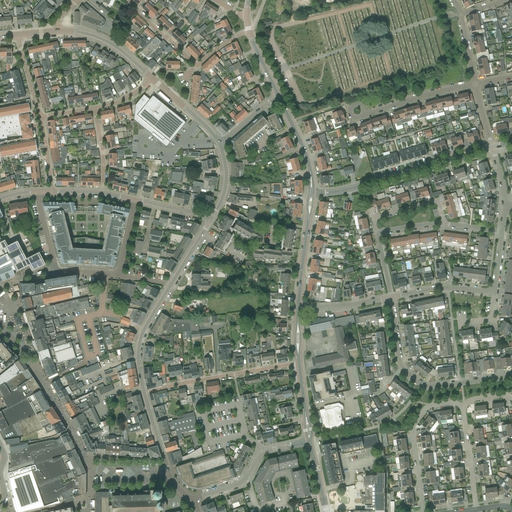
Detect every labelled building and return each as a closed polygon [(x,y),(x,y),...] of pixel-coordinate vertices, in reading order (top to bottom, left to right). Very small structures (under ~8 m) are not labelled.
[(47,0),(46,0),(42,0),(38,4),(42,7),(49,15),(50,14),(51,14),(53,12),(53,11),(54,10),(51,8),(49,7),(52,5),(47,0)] [(109,5),(110,0),(97,0),(103,2),(102,4),(99,8),(107,15),(110,11),(107,7),(108,4),(109,5)] [(189,9),(190,7),(194,9),(200,0),(191,0),(191,1),(187,8),(189,9)] [(474,5),(471,0),(463,5),(464,8),(465,7),(466,9),(474,5)] [(142,9),(147,14),(152,8),(154,6),(152,4),(149,1),(147,4),(142,9)] [(207,15),(212,7),(207,3),(202,10),(203,11),(199,17),(203,20),(207,15)] [(79,10),(79,12),(74,12),(75,24),(76,24),(76,25),(76,26),(79,26),(79,25),(78,25),(78,24),(81,24),(81,25),(96,31),(98,26),(99,26),(99,27),(100,27),(101,27),(102,27),(103,26),(104,26),(104,25),(105,24),(105,23),(105,22),(105,21),(104,20),(103,19),(85,4),(83,7),(81,6),(78,9),(79,10)] [(49,15),(42,7),(38,11),(37,11),(34,13),(39,18),(42,15),(43,16),(43,17),(45,19),(46,18),(47,19),(49,16),(49,15)] [(212,21),(218,10),(212,7),(207,15),(209,17),(208,18),(212,21)] [(152,8),(147,14),(153,18),(157,13),(152,8)] [(14,18),(13,10),(9,11),(9,14),(6,15),(6,18),(3,18),(4,26),(12,25),(11,18),(14,18)] [(187,20),(189,23),(196,12),(193,10),(187,20)] [(182,15),(177,11),(175,13),(182,19),(184,17),(182,15)] [(192,26),(199,14),(196,12),(189,23),(192,26)] [(131,21),(140,29),(144,25),(136,17),(131,21)] [(169,19),(166,17),(164,19),(162,17),(157,22),(162,27),(167,22),(169,19)] [(218,31),(229,26),(226,20),(215,25),(217,29),(222,26),(223,29),(218,31)] [(178,29),(184,23),(181,21),(175,27),(178,29)] [(269,29),(268,27),(272,25),(271,21),(266,23),(266,22),(262,24),(265,31),(269,29)] [(162,27),(167,32),(172,27),(167,22),(162,27)] [(478,31),(479,34),(485,33),(487,32),(487,29),(485,29),(484,24),(483,24),(471,27),(472,32),(478,31)] [(232,32),(229,26),(218,31),(219,33),(221,37),(232,32)] [(171,36),(176,41),(181,36),(176,31),(171,36)] [(487,41),(485,33),(479,34),(479,37),(473,38),(474,43),(474,44),(483,42),(487,41)] [(136,34),(131,39),(127,35),(121,42),(128,49),(134,42),(139,37),(136,34)] [(176,41),(181,46),(186,41),(181,36),(176,41)] [(139,46),(142,49),(147,44),(149,41),(144,37),(142,39),(139,37),(134,42),(139,46)] [(150,57),(152,58),(160,50),(162,48),(160,46),(159,45),(161,43),(155,37),(153,39),(152,38),(149,41),(147,44),(142,49),(143,50),(141,52),(146,58),(149,56),(150,57)] [(206,47),(208,50),(211,47),(209,44),(205,40),(202,43),(206,47)] [(86,41),(78,41),(78,51),(78,52),(78,53),(78,56),(81,56),(81,51),(83,51),(82,47),(86,47),(86,48),(89,48),(89,43),(88,43),(86,43),(86,41)] [(51,50),(52,55),(54,63),(58,63),(55,49),(58,48),(57,42),(50,44),(51,50)] [(133,53),(139,46),(134,42),(128,49),(133,53)] [(190,45),(185,50),(190,55),(195,50),(193,48),(197,45),(193,42),(190,45)] [(232,49),(233,51),(239,48),(236,42),(225,47),(227,51),(232,49)] [(44,51),(45,58),(48,70),(51,70),(48,56),(52,55),(51,50),(50,44),(42,45),(44,51)] [(35,47),(36,53),(41,52),(42,59),(45,58),(44,51),(42,45),(35,47)] [(94,59),(97,60),(101,54),(98,52),(100,49),(95,46),(90,55),(95,58),(94,59)] [(37,59),(37,56),(36,53),(35,47),(28,48),(29,54),(33,54),(34,59),(37,59)] [(481,53),(481,56),(489,55),(488,50),(485,50),(484,47),(475,49),(476,49),(477,54),(481,53)] [(195,50),(190,55),(196,60),(204,52),(200,48),(197,52),(195,50)] [(242,55),(239,48),(233,51),(234,53),(229,56),(231,60),(242,55)] [(101,63),(104,64),(108,58),(105,57),(107,53),(103,51),(101,54),(97,60),(98,59),(102,62),(101,63)] [(112,69),(115,62),(112,61),(114,57),(110,55),(108,58),(104,64),(104,65),(105,64),(109,66),(109,67),(112,69)] [(155,63),(160,58),(157,55),(152,60),(151,59),(146,65),(151,70),(154,67),(155,67),(156,67),(157,66),(157,65),(157,64),(155,63)] [(214,55),(211,58),(210,59),(217,67),(220,70),(222,68),(217,63),(219,61),(214,55)] [(478,60),(479,66),(488,64),(487,61),(490,60),(489,55),(481,56),(482,59),(478,60)] [(210,59),(205,64),(216,74),(217,73),(214,69),(217,67),(210,59)] [(240,76),(244,74),(250,71),(247,65),(242,68),(239,62),(237,63),(232,66),(234,70),(234,71),(238,70),(240,76)] [(213,77),(216,81),(218,78),(219,78),(216,75),(216,74),(205,64),(201,68),(206,73),(209,71),(214,76),(213,77)] [(42,68),(33,70),(35,78),(41,76),(40,71),(43,70),(42,68)] [(6,73),(4,74),(5,78),(8,77),(12,76),(13,79),(20,77),(18,70),(11,72),(11,71),(9,71),(7,72),(6,72),(6,73)] [(247,80),(253,78),(250,71),(244,74),(240,76),(241,79),(240,80),(242,84),(248,81),(247,80)] [(119,72),(112,76),(116,83),(113,84),(118,92),(124,89),(124,87),(127,85),(122,77),(120,74),(119,73),(119,72)] [(124,75),(122,77),(127,85),(129,88),(131,87),(130,86),(133,84),(134,84),(140,79),(139,79),(136,75),(134,73),(134,72),(134,73),(128,78),(127,78),(124,75)] [(199,77),(194,76),(193,76),(192,83),(202,84),(203,84),(208,80),(201,73),(200,74),(199,77)] [(42,78),(36,79),(36,80),(37,83),(37,85),(38,87),(49,84),(52,83),(62,80),(61,76),(58,77),(59,80),(57,80),(57,78),(50,80),(46,81),(45,80),(42,81),(42,78)] [(10,83),(8,84),(9,87),(21,84),(20,77),(13,79),(14,82),(10,83)] [(103,95),(104,98),(112,96),(110,90),(109,90),(109,89),(113,88),(109,80),(107,81),(105,82),(107,86),(105,87),(100,89),(102,95),(103,95)] [(9,87),(9,90),(12,89),(13,93),(14,93),(23,90),(21,84),(9,87)] [(49,84),(38,87),(39,91),(39,92),(40,94),(46,92),(49,92),(55,90),(54,87),(51,88),(50,87),(49,84)] [(64,88),(64,90),(65,94),(69,94),(70,98),(67,99),(68,105),(69,104),(70,105),(72,105),(72,104),(76,103),(75,97),(73,86),(68,87),(68,88),(64,88)] [(254,95),(255,97),(261,94),(258,88),(247,93),(249,97),(254,95)] [(77,93),(78,97),(75,97),(76,103),(83,102),(82,96),(82,93),(81,90),(81,89),(78,90),(78,93),(77,93)] [(91,101),(98,100),(97,94),(93,94),(92,89),(89,89),(90,95),(91,101)] [(8,98),(7,98),(8,103),(13,102),(12,100),(15,99),(15,100),(18,99),(25,97),(23,90),(14,93),(13,93),(11,93),(7,95),(8,98)] [(46,92),(40,94),(40,96),(41,98),(42,101),(48,100),(51,99),(49,92),(46,92)] [(468,93),(463,94),(465,103),(473,101),(471,94),(469,95),(468,93)] [(264,101),(261,94),(255,97),(256,99),(253,101),(255,101),(250,106),(253,110),(259,105),(259,104),(259,105),(258,103),(264,101)] [(466,107),(465,103),(463,94),(457,96),(458,99),(455,100),(458,109),(461,109),(461,108),(466,107)] [(135,105),(134,120),(151,135),(153,133),(163,141),(165,139),(170,143),(186,123),(153,96),(149,100),(144,95),(135,105)] [(48,100),(42,101),(42,103),(43,105),(44,109),(50,107),(49,104),(52,103),(52,104),(62,101),(61,96),(51,99),(48,100)] [(208,101),(209,102),(207,104),(204,101),(196,110),(201,114),(209,106),(211,103),(216,98),(213,96),(208,101)] [(452,97),(446,99),(448,107),(453,106),(454,110),(458,109),(455,100),(452,100),(452,97)] [(441,99),(436,101),(438,110),(439,114),(444,112),(443,108),(441,100),(441,99)] [(434,115),(439,114),(438,110),(436,101),(430,102),(430,103),(433,111),(434,115)] [(28,105),(28,103),(27,104),(27,105),(21,106),(23,113),(30,112),(29,108),(30,108),(30,105),(29,105),(28,105)] [(201,114),(206,119),(211,114),(214,116),(220,109),(217,106),(211,113),(208,111),(211,108),(213,105),(211,103),(209,106),(201,114)] [(433,111),(430,103),(425,104),(426,107),(423,108),(425,113),(426,117),(434,115),(433,111)] [(240,113),(238,114),(243,119),(248,114),(240,105),(237,108),(240,113)] [(21,106),(14,107),(15,114),(23,113),(21,106)] [(123,107),(125,115),(129,114),(130,118),(132,117),(129,106),(123,107)] [(426,117),(425,113),(423,108),(420,109),(419,106),(414,107),(417,116),(418,119),(423,118),(426,117)] [(8,116),(15,114),(14,107),(6,109),(8,116)] [(125,115),(123,107),(117,109),(120,121),(122,120),(121,116),(125,115)] [(410,121),(412,120),(411,117),(409,108),(403,110),(406,119),(407,122),(410,121)] [(337,109),(332,111),(335,119),(344,116),(343,112),(342,113),(341,111),(338,112),(337,109)] [(113,110),(106,111),(108,119),(112,118),(112,122),(115,122),(113,110)] [(398,112),(401,120),(402,124),(407,122),(406,119),(403,110),(398,112)] [(104,120),(108,119),(106,111),(100,113),(102,124),(105,124),(104,120)] [(237,124),(243,119),(238,114),(237,116),(233,111),(229,114),(237,124)] [(402,125),(402,124),(401,120),(398,112),(393,114),(394,116),(391,117),(393,123),(394,125),(396,124),(397,127),(402,125)] [(90,124),(92,123),(92,120),(91,114),(83,116),(84,121),(89,121),(90,124)] [(259,119),(259,118),(258,118),(255,121),(254,122),(251,124),(250,125),(251,126),(247,130),(246,129),(245,129),(242,132),(241,133),(238,135),(238,136),(239,137),(234,141),(233,140),(230,142),(230,143),(232,147),(232,148),(233,151),(233,152),(234,153),(235,156),(235,157),(237,157),(238,160),(246,156),(242,145),(266,125),(267,126),(269,130),(267,131),(270,135),(282,129),(281,126),(282,126),(282,125),(280,121),(280,120),(278,117),(278,116),(276,117),(275,114),(267,118),(264,120),(262,117),(259,119)] [(33,121),(32,119),(32,118),(29,118),(29,115),(18,117),(21,128),(27,126),(27,125),(30,124),(30,122),(33,121)] [(85,124),(84,121),(83,116),(76,117),(77,123),(78,128),(79,128),(81,128),(81,125),(85,124)] [(336,128),(342,126),(341,123),(345,121),(344,120),(345,119),(344,116),(335,119),(336,124),(335,125),(336,128)] [(386,116),(381,118),(383,126),(386,125),(386,127),(388,128),(393,127),(390,118),(387,119),(386,116)] [(77,123),(76,117),(68,118),(69,124),(70,124),(70,127),(73,126),(72,123),(77,123)] [(306,129),(315,126),(312,117),(306,119),(307,122),(304,123),(306,129)] [(378,128),(383,126),(381,118),(381,117),(375,119),(378,128)] [(501,125),(503,134),(509,133),(508,129),(511,129),(509,119),(509,118),(500,120),(501,122),(501,125)] [(373,130),(378,128),(375,119),(370,121),(373,130)] [(54,121),(47,122),(47,125),(48,129),(55,128),(55,124),(58,123),(57,120),(54,121)] [(219,121),(213,126),(223,136),(228,131),(229,131),(228,131),(235,126),(230,120),(227,123),(229,125),(226,128),(219,121)] [(370,121),(365,123),(368,131),(368,132),(370,135),(375,133),(373,130),(370,121)] [(361,128),(358,129),(361,138),(370,135),(368,132),(368,131),(365,123),(360,125),(361,128)] [(315,126),(306,129),(308,134),(311,133),(312,136),(318,134),(317,133),(320,132),(320,131),(318,125),(315,126)] [(503,134),(501,125),(496,126),(496,128),(493,128),(494,134),(497,133),(498,135),(503,134)] [(35,134),(35,133),(35,131),(32,131),(31,129),(28,129),(27,126),(21,128),(23,140),(33,138),(32,135),(35,134)] [(482,131),(482,128),(482,129),(481,128),(482,128),(481,126),(478,126),(476,131),(472,133),(475,141),(480,140),(480,138),(482,137),(481,132),(482,131)] [(361,138),(358,129),(355,130),(354,127),(349,129),(349,130),(346,130),(349,138),(356,136),(359,142),(362,141),(361,138)] [(469,143),(475,141),(472,133),(471,129),(467,130),(466,131),(463,132),(464,135),(466,141),(468,140),(469,143)] [(453,148),(458,146),(456,137),(455,134),(455,133),(446,136),(449,145),(452,145),(453,148)] [(56,134),(49,135),(49,138),(50,142),(57,141),(60,141),(62,141),(61,137),(62,137),(62,134),(56,134)] [(105,137),(106,143),(114,141),(113,138),(117,137),(117,134),(105,137)] [(466,141),(464,135),(456,137),(458,146),(464,145),(463,141),(466,141)] [(280,147),(283,146),(290,142),(288,136),(281,140),(280,137),(274,140),(275,143),(277,142),(278,144),(280,147)] [(442,151),(447,149),(446,146),(449,145),(446,136),(444,137),(442,140),(442,141),(440,142),(442,151)] [(322,137),(310,141),(313,147),(320,144),(319,141),(323,139),(322,137)] [(437,153),(442,151),(440,142),(436,143),(435,139),(430,141),(431,145),(433,150),(436,149),(437,153)] [(35,141),(28,142),(30,152),(36,151),(36,153),(37,152),(37,151),(37,149),(38,149),(37,146),(36,146),(35,141)] [(57,141),(50,142),(50,146),(51,149),(64,147),(63,144),(61,144),(60,141),(57,141)] [(115,145),(114,141),(106,143),(108,149),(119,147),(119,144),(115,145)] [(28,142),(20,144),(22,154),(30,152),(28,142)] [(282,153),(293,148),(290,142),(283,146),(285,149),(281,151),(282,153)] [(313,147),(315,153),(326,149),(326,148),(329,147),(327,142),(324,143),(320,144),(313,147)] [(20,144),(12,145),(14,155),(22,154),(20,144)] [(12,145),(5,147),(7,157),(14,155),(12,145)] [(428,154),(425,145),(419,147),(421,156),(428,154)] [(64,147),(51,149),(51,152),(52,156),(67,154),(67,153),(67,151),(66,147),(64,147)] [(412,149),(415,158),(421,156),(419,147),(412,149)] [(415,158),(412,149),(406,150),(409,160),(415,158)] [(402,161),(409,160),(406,150),(399,152),(402,161)] [(397,153),(390,155),(393,164),(400,162),(397,153)] [(67,154),(52,156),(52,160),(53,163),(54,163),(54,165),(59,165),(60,165),(61,165),(65,164),(69,163),(68,158),(66,158),(67,154)] [(259,155),(247,160),(248,165),(256,162),(256,161),(261,160),(259,155)] [(317,159),(318,165),(326,163),(326,164),(330,163),(329,159),(329,155),(324,156),(324,157),(317,159)] [(390,155),(384,157),(387,166),(393,164),(390,155)] [(380,168),(387,166),(384,157),(378,159),(380,168)] [(291,166),(299,164),(297,158),(285,161),(286,164),(290,163),(291,166)] [(24,160),(22,160),(22,162),(23,165),(26,164),(26,168),(30,168),(38,167),(38,161),(28,162),(28,159),(24,159),(24,160)] [(371,161),(374,170),(380,168),(378,159),(371,161)] [(122,168),(122,160),(109,161),(109,167),(116,167),(117,168),(122,168)] [(215,168),(214,160),(206,161),(201,162),(202,166),(203,172),(208,172),(209,169),(215,168)] [(487,162),(478,165),(480,170),(489,168),(487,162)] [(231,177),(232,177),(238,177),(239,177),(242,177),(242,171),(242,169),(242,163),(239,163),(231,163),(231,177)] [(326,164),(326,163),(318,165),(320,171),(331,169),(331,166),(327,167),(326,164)] [(289,174),(300,170),(299,164),(291,166),(292,170),(288,171),(289,174)] [(354,173),(353,168),(352,166),(344,168),(344,169),(345,175),(354,173)] [(469,175),(468,172),(465,173),(464,168),(458,170),(461,178),(462,181),(471,179),(469,175)] [(490,173),(489,168),(480,170),(477,171),(479,177),(479,179),(486,177),(485,174),(490,173)] [(171,170),(168,182),(169,182),(173,183),(182,185),(185,171),(180,171),(177,170),(171,170)] [(461,178),(458,170),(453,171),(455,176),(452,177),(454,184),(456,183),(456,180),(461,178)] [(68,178),(68,186),(69,186),(70,186),(74,186),(74,184),(77,184),(77,179),(77,177),(74,177),(74,175),(71,175),(71,171),(68,171),(68,174),(68,178)] [(121,180),(119,191),(126,192),(127,185),(128,182),(130,182),(131,180),(131,177),(132,174),(131,174),(128,173),(128,176),(127,181),(121,180)] [(442,175),(445,183),(450,182),(451,185),(454,184),(452,177),(449,178),(447,173),(442,175)] [(8,174),(5,175),(6,179),(7,182),(10,190),(11,189),(12,189),(16,188),(15,185),(17,185),(16,180),(14,175),(9,177),(8,174)] [(330,176),(329,174),(324,174),(325,177),(321,177),(321,185),(329,184),(328,184),(332,183),(332,180),(333,180),(333,176),(330,176)] [(81,186),(86,186),(87,186),(87,179),(81,178),(81,175),(79,175),(78,183),(81,183),(81,186)] [(445,183),(442,175),(436,176),(437,179),(434,180),(437,189),(441,188),(446,186),(445,183)] [(115,177),(115,178),(114,182),(112,189),(119,191),(121,180),(122,176),(120,176),(119,178),(115,177)] [(199,183),(197,188),(213,191),(214,187),(215,187),(216,178),(209,177),(204,177),(204,180),(203,184),(199,183)] [(479,179),(482,188),(485,187),(494,184),(492,179),(487,180),(486,177),(479,179)] [(157,187),(159,179),(157,179),(153,178),(151,187),(151,190),(154,191),(155,187),(157,187)] [(6,179),(0,180),(1,180),(2,184),(4,191),(8,190),(9,190),(10,190),(7,182),(6,179)] [(423,197),(419,183),(418,179),(413,181),(415,184),(417,190),(411,192),(412,195),(415,194),(417,199),(421,198),(423,197)] [(138,182),(131,180),(130,182),(128,193),(136,194),(138,187),(137,187),(138,182)] [(430,198),(434,197),(430,186),(425,188),(423,182),(419,183),(423,197),(425,197),(425,196),(429,195),(430,198)] [(399,185),(400,188),(404,203),(406,202),(410,201),(409,196),(412,195),(411,192),(405,194),(403,187),(404,184),(399,185)] [(495,190),(494,184),(485,187),(482,188),(483,193),(484,196),(487,196),(492,195),(490,191),(495,190)] [(142,196),(149,197),(151,190),(151,187),(144,185),(142,196)] [(393,201),(396,200),(397,204),(401,203),(402,204),(404,203),(400,188),(396,190),(398,196),(392,198),(393,201)] [(154,198),(162,200),(164,193),(161,192),(161,190),(156,189),(156,191),(155,191),(154,198)] [(172,202),(177,203),(180,194),(176,193),(177,190),(172,189),(171,195),(174,196),(172,202)] [(183,204),(188,206),(190,197),(192,198),(193,194),(189,193),(188,196),(185,195),(183,204)] [(390,202),(393,201),(392,198),(391,195),(388,196),(388,199),(386,199),(384,193),(380,194),(385,209),(387,208),(391,206),(390,202)] [(445,202),(457,199),(456,193),(443,196),(445,202)] [(230,194),(228,203),(235,205),(237,200),(250,201),(251,197),(238,195),(238,196),(230,194)] [(385,209),(380,194),(377,195),(378,201),(376,202),(375,200),(372,201),(374,209),(377,208),(378,210),(382,209),(385,209)] [(492,195),(487,196),(487,202),(486,205),(495,206),(496,201),(491,200),(492,195)] [(212,197),(206,196),(205,196),(204,199),(199,197),(198,201),(196,201),(195,205),(211,208),(211,204),(212,202),(212,201),(213,198),(212,197)] [(447,208),(459,204),(457,199),(445,202),(447,208)] [(20,218),(19,215),(28,213),(27,208),(28,208),(27,202),(17,204),(17,203),(9,205),(10,210),(8,210),(10,216),(15,215),(16,219),(20,218)] [(129,210),(119,208),(98,203),(97,206),(75,206),(74,203),(42,203),(58,265),(58,266),(58,267),(59,267),(59,268),(60,268),(61,268),(61,269),(62,269),(67,269),(68,266),(116,269),(129,210)] [(293,206),(293,210),(301,211),(302,204),(290,203),(289,205),(293,206)] [(449,214),(461,210),(459,204),(447,208),(449,214)] [(229,212),(228,214),(246,223),(247,219),(242,217),(243,216),(237,214),(238,211),(230,207),(230,208),(229,209),(228,210),(229,211),(228,212),(229,212)] [(13,271),(15,270),(16,272),(18,271),(22,269),(23,269),(27,267),(28,267),(28,266),(29,266),(32,271),(33,271),(34,271),(38,268),(39,268),(43,266),(45,265),(39,253),(25,260),(22,254),(23,254),(17,242),(16,243),(15,243),(11,245),(10,245),(7,247),(4,241),(0,243),(0,239),(0,238),(0,218),(3,217),(0,209),(0,281),(15,276),(13,271)] [(250,209),(248,217),(255,219),(257,211),(250,209)] [(293,210),(289,209),(288,216),(300,217),(301,211),(293,210)] [(327,209),(320,209),(319,215),(327,216),(327,218),(331,218),(331,214),(333,214),(333,210),(331,210),(327,209)] [(461,210),(449,214),(450,220),(462,216),(461,210)] [(143,212),(142,211),(139,222),(144,223),(143,226),(147,227),(148,221),(150,213),(146,212),(143,211),(143,212)] [(357,216),(359,226),(368,224),(367,218),(364,219),(364,218),(363,219),(362,214),(361,215),(360,212),(354,213),(355,216),(357,216)] [(153,225),(152,229),(154,229),(155,226),(158,227),(159,226),(166,227),(168,219),(168,217),(160,215),(159,221),(154,220),(153,225)] [(222,235),(214,247),(216,248),(218,250),(222,252),(229,241),(229,240),(231,236),(232,236),(230,235),(228,234),(227,234),(226,233),(227,232),(227,231),(233,221),(234,219),(226,215),(218,229),(224,232),(223,232),(222,235)] [(493,223),(494,217),(482,215),(481,221),(480,224),(488,225),(488,222),(493,223)] [(166,227),(165,228),(168,229),(171,230),(172,225),(176,226),(178,219),(171,217),(171,219),(168,219),(166,227)] [(178,219),(176,226),(180,227),(181,231),(181,232),(185,233),(186,226),(187,223),(184,222),(184,220),(178,219)] [(186,226),(185,233),(188,233),(189,232),(194,236),(200,226),(199,225),(196,224),(194,223),(191,228),(189,227),(190,222),(187,221),(187,223),(186,226)] [(259,243),(262,243),(263,235),(254,229),(253,230),(237,221),(233,229),(231,228),(229,231),(232,232),(233,230),(249,239),(249,237),(259,243)] [(369,229),(368,224),(359,226),(360,229),(358,230),(359,235),(367,233),(367,230),(369,229)] [(282,248),(291,249),(294,231),(295,231),(296,229),(287,227),(286,230),(285,229),(282,248)] [(150,230),(148,240),(160,242),(162,232),(154,231),(154,229),(152,229),(151,228),(150,230)] [(324,233),(325,229),(317,228),(316,234),(328,236),(328,233),(324,233)] [(32,233),(27,236),(31,243),(31,244),(36,241),(35,240),(32,233)] [(362,239),(363,243),(372,241),(370,235),(368,236),(367,233),(359,235),(360,239),(362,239)] [(437,233),(431,234),(433,246),(439,245),(438,241),(440,241),(440,237),(437,237),(437,233)] [(448,246),(450,234),(444,233),(443,237),(441,237),(441,241),(443,241),(442,245),(448,246)] [(171,234),(170,242),(177,243),(180,244),(178,246),(186,250),(191,241),(192,240),(184,237),(171,234)] [(479,243),(490,244),(490,242),(488,242),(489,238),(483,238),(484,235),(477,234),(476,239),(480,240),(479,243)] [(139,255),(140,252),(142,242),(135,241),(133,253),(139,255)] [(361,247),(362,252),(371,250),(370,247),(373,246),(372,241),(363,243),(364,247),(361,247)] [(166,251),(165,256),(172,257),(179,261),(186,250),(178,246),(175,252),(166,251)] [(208,258),(211,260),(215,252),(213,251),(213,250),(207,247),(203,255),(208,258)] [(326,249),(322,248),(314,247),(313,253),(323,255),(323,258),(327,258),(332,259),(333,254),(327,253),(327,249),(326,249)] [(147,256),(156,258),(159,259),(160,251),(148,248),(147,256)] [(290,261),(290,258),(291,252),(281,251),(281,252),(263,249),(263,251),(254,249),(253,259),(262,260),(263,259),(280,261),(281,260),(290,261)] [(366,256),(366,260),(375,258),(374,253),(372,253),(371,250),(362,252),(364,257),(366,256)] [(366,269),(375,267),(374,264),(376,264),(375,258),(366,260),(367,264),(365,264),(366,269)] [(162,262),(161,268),(164,269),(172,273),(177,264),(170,260),(169,261),(163,260),(162,262)] [(436,265),(437,272),(445,271),(443,263),(436,265)] [(331,275),(331,274),(322,272),(323,271),(319,271),(319,267),(311,266),(310,272),(322,274),(321,277),(335,279),(335,276),(331,275)] [(424,268),(421,269),(423,277),(425,277),(426,282),(433,280),(432,274),(432,275),(431,271),(425,272),(424,268)] [(423,279),(423,277),(421,269),(413,271),(414,274),(413,274),(413,277),(412,278),(413,285),(414,285),(421,283),(420,279),(423,279)] [(445,271),(437,272),(438,279),(446,278),(445,271)] [(202,277),(203,277),(210,277),(210,273),(208,272),(205,272),(203,272),(200,273),(200,274),(191,275),(191,279),(191,282),(191,285),(191,286),(196,286),(196,288),(197,289),(199,289),(200,288),(209,288),(210,284),(202,284),(202,277)] [(280,282),(283,282),(283,286),(289,286),(290,274),(280,274),(280,282)] [(379,277),(372,279),(375,291),(379,290),(381,289),(382,289),(381,285),(384,284),(383,281),(382,274),(378,275),(379,277)] [(404,274),(397,275),(392,276),(394,286),(399,285),(399,288),(407,286),(406,279),(405,279),(404,274)] [(23,285),(20,285),(21,290),(21,292),(21,299),(47,294),(47,293),(52,292),(52,289),(53,289),(54,292),(57,291),(56,289),(72,286),(74,285),(75,287),(77,287),(77,285),(77,282),(76,282),(75,279),(76,279),(76,276),(61,278),(62,279),(58,280),(58,279),(52,280),(52,281),(51,281),(51,280),(44,281),(44,282),(42,282),(42,284),(29,284),(26,284),(24,285),(23,285)] [(368,292),(371,292),(375,291),(372,279),(372,278),(369,279),(369,280),(366,280),(367,284),(366,284),(368,292)] [(356,297),(364,295),(361,286),(355,287),(354,282),(351,283),(351,286),(353,291),(355,291),(356,297)] [(133,297),(135,285),(122,283),(120,295),(127,296),(131,297),(133,297)] [(85,285),(83,286),(77,287),(53,292),(47,294),(21,299),(24,310),(37,307),(42,306),(41,303),(43,302),(44,305),(50,303),(51,303),(54,302),(57,302),(58,302),(58,301),(60,301),(61,301),(64,300),(67,299),(68,299),(67,299),(78,297),(80,296),(79,293),(90,290),(89,284),(85,285)] [(150,295),(156,298),(157,298),(158,296),(158,295),(159,292),(153,288),(153,289),(147,285),(145,289),(147,290),(144,295),(148,297),(150,295)] [(276,293),(275,296),(278,297),(285,297),(285,294),(288,294),(289,286),(283,286),(278,285),(278,286),(278,289),(279,290),(282,290),(282,294),(276,293)] [(316,286),(309,285),(308,291),(312,292),(312,293),(319,295),(319,293),(320,293),(321,287),(320,287),(316,286)] [(351,297),(349,286),(349,285),(345,285),(346,290),(343,291),(345,299),(351,297)] [(119,306),(121,298),(108,294),(106,303),(119,306)] [(129,302),(129,304),(141,307),(148,311),(148,310),(152,303),(153,302),(145,299),(140,298),(139,301),(131,298),(129,302)] [(79,303),(78,300),(47,307),(25,313),(28,323),(32,322),(40,320),(49,317),(57,315),(71,312),(89,308),(88,301),(79,303)] [(288,301),(285,300),(282,300),(281,304),(278,304),(278,308),(281,308),(287,309),(288,301)] [(174,308),(174,310),(177,312),(176,314),(183,316),(184,313),(185,313),(187,307),(186,306),(184,305),(183,306),(175,303),(175,304),(174,304),(173,306),(174,307),(173,308),(174,308)] [(408,310),(407,305),(401,306),(403,315),(406,314),(406,316),(412,315),(411,309),(408,310)] [(190,308),(188,314),(190,314),(190,319),(190,320),(192,320),(197,319),(197,318),(195,319),(195,316),(192,315),(194,309),(190,308)] [(133,322),(140,326),(146,314),(138,310),(134,309),(133,311),(134,312),(133,316),(132,318),(131,317),(130,319),(133,320),(133,322)] [(375,312),(369,313),(371,321),(374,320),(375,323),(375,325),(377,325),(377,323),(375,312)] [(151,331),(151,332),(157,335),(156,338),(163,342),(173,345),(172,334),(182,333),(186,332),(199,331),(198,326),(202,325),(202,324),(201,318),(200,318),(200,319),(197,319),(192,320),(190,320),(190,321),(189,321),(186,321),(171,319),(162,314),(161,314),(160,317),(159,317),(158,321),(157,320),(155,324),(155,325),(151,331)] [(364,326),(366,325),(364,314),(359,315),(359,316),(356,316),(357,324),(364,323),(364,326)] [(9,318),(12,327),(22,324),(19,315),(9,318)] [(310,326),(311,333),(321,331),(322,331),(334,328),(342,327),(355,324),(354,318),(354,317),(354,315),(335,319),(334,317),(320,320),(320,318),(315,319),(316,323),(310,324),(310,325),(310,326)] [(49,336),(56,335),(51,317),(40,320),(32,322),(28,323),(32,332),(31,332),(34,340),(42,338),(49,336)] [(130,321),(122,317),(120,323),(128,326),(130,321)] [(504,321),(501,326),(510,332),(511,328),(511,319),(509,319),(509,322),(508,323),(504,321)] [(284,324),(281,323),(281,324),(280,324),(280,320),(277,320),(277,324),(278,324),(278,328),(276,328),(276,332),(282,333),(282,332),(286,332),(286,329),(285,329),(286,324),(284,324)] [(511,333),(510,332),(501,326),(497,331),(505,336),(505,335),(506,336),(507,337),(508,337),(509,336),(510,336),(511,333)] [(338,354),(315,358),(315,359),(317,368),(350,361),(348,351),(357,349),(356,342),(346,344),(342,327),(334,328),(339,351),(337,351),(338,354)] [(492,333),(492,328),(486,329),(487,338),(493,338),(493,340),(496,339),(495,333),(492,333)] [(133,331),(132,331),(128,330),(128,331),(124,329),(122,334),(134,339),(136,335),(134,334),(134,333),(132,332),(133,331)] [(481,339),(487,338),(486,329),(480,330),(481,335),(478,335),(478,342),(482,341),(481,339)] [(473,330),(467,331),(468,340),(474,339),(474,342),(478,342),(477,336),(474,336),(473,330)] [(469,343),(468,340),(467,331),(461,331),(462,337),(459,337),(460,343),(463,343),(464,344),(469,343)] [(34,340),(36,347),(46,344),(45,342),(48,341),(49,341),(50,341),(50,340),(64,335),(63,333),(58,334),(50,336),(49,336),(42,338),(34,340)] [(122,334),(121,336),(120,339),(124,341),(125,341),(124,342),(125,342),(128,343),(128,342),(130,343),(131,342),(133,343),(134,339),(122,334)] [(49,343),(49,341),(48,341),(45,342),(46,344),(36,347),(38,352),(48,349),(48,350),(57,347),(56,346),(66,343),(67,343),(71,342),(70,339),(65,340),(64,336),(56,339),(57,341),(54,341),(49,343)] [(0,372),(18,358),(13,353),(8,348),(8,347),(8,348),(3,342),(2,342),(0,339),(0,372)] [(57,364),(61,363),(64,362),(67,361),(75,358),(73,352),(70,343),(57,347),(48,350),(48,349),(38,352),(41,361),(43,367),(57,363),(57,364)] [(230,344),(229,344),(218,345),(219,351),(218,352),(218,357),(219,357),(219,360),(224,360),(224,361),(226,361),(227,360),(228,360),(228,358),(230,357),(231,357),(231,354),(230,351),(231,351),(230,344)] [(259,360),(258,353),(259,353),(259,345),(256,346),(256,348),(247,350),(248,355),(247,355),(249,364),(255,363),(254,360),(259,360)] [(153,347),(145,347),(144,347),(144,350),(144,351),(143,361),(151,362),(153,347)] [(235,353),(231,354),(231,357),(230,357),(232,366),(235,365),(235,366),(243,365),(242,358),(246,357),(246,349),(240,350),(241,354),(235,355),(235,353)] [(277,364),(277,363),(288,362),(288,361),(286,349),(280,350),(280,354),(276,355),(277,364)] [(164,356),(164,360),(164,365),(170,364),(171,368),(167,368),(169,377),(170,377),(173,377),(173,376),(176,376),(173,362),(173,358),(172,359),(171,354),(167,355),(167,353),(164,354),(164,356)] [(204,359),(205,370),(213,369),(212,359),(213,359),(212,353),(209,353),(209,358),(204,359)] [(497,358),(499,370),(504,369),(504,367),(507,367),(506,358),(501,359),(501,357),(497,358)] [(67,361),(64,362),(61,363),(57,364),(57,363),(43,367),(43,368),(47,376),(47,377),(49,381),(57,377),(70,368),(70,367),(74,366),(78,364),(76,358),(75,358),(67,361)] [(174,358),(173,358),(173,362),(176,376),(178,375),(179,376),(181,375),(182,375),(182,371),(183,371),(183,367),(181,367),(181,366),(180,362),(177,362),(177,360),(176,360),(176,358),(174,358)] [(419,358),(411,363),(415,366),(414,368),(418,371),(423,365),(425,362),(419,358)] [(499,370),(497,358),(494,358),(494,360),(489,361),(490,369),(493,369),(493,371),(499,370)] [(0,386),(27,370),(27,369),(24,365),(20,359),(14,364),(14,365),(0,375),(0,386)] [(490,369),(489,361),(484,361),(483,359),(480,360),(481,372),(487,372),(486,370),(490,369)] [(471,363),(472,372),(476,371),(476,373),(481,372),(480,360),(476,360),(477,362),(471,363)] [(116,368),(103,372),(105,378),(111,376),(125,371),(135,369),(133,361),(128,362),(120,365),(116,368)] [(427,368),(429,366),(428,365),(429,364),(426,362),(425,362),(423,365),(418,371),(422,374),(427,368)] [(472,372),(471,363),(466,364),(466,362),(462,362),(464,375),(469,374),(469,372),(472,372)] [(196,364),(190,365),(190,366),(190,369),(191,378),(198,377),(199,377),(200,377),(199,372),(202,371),(201,367),(198,368),(197,368),(196,364)] [(448,368),(449,376),(454,376),(454,372),(457,372),(456,366),(453,366),(453,365),(448,366),(448,368)] [(190,366),(183,367),(183,371),(183,380),(184,380),(191,378),(190,369),(190,366)] [(435,370),(433,369),(429,366),(427,368),(422,374),(427,378),(430,374),(434,376),(435,370)] [(145,380),(161,376),(161,373),(157,374),(157,373),(153,374),(152,367),(144,368),(143,368),(143,369),(144,369),(144,378),(144,379),(145,379),(145,380)] [(125,371),(111,376),(112,380),(119,378),(120,381),(121,380),(125,379),(126,378),(128,378),(136,376),(135,369),(125,371)] [(444,377),(443,369),(437,370),(438,370),(435,370),(434,376),(438,376),(439,378),(444,377)] [(33,377),(27,370),(0,386),(0,394),(2,398),(14,392),(13,391),(33,377)] [(51,384),(54,389),(56,394),(70,386),(76,383),(77,382),(76,380),(75,378),(79,377),(77,372),(77,371),(73,373),(64,377),(62,377),(62,378),(52,384),(51,384)] [(315,401),(322,400),(322,399),(330,397),(330,398),(336,396),(335,394),(336,394),(335,385),(336,385),(335,382),(334,382),(333,377),(346,374),(345,371),(331,374),(330,372),(325,373),(316,375),(309,377),(310,379),(312,387),(313,390),(312,390),(315,401)] [(162,386),(162,384),(166,383),(165,375),(161,376),(145,380),(144,380),(145,380),(146,386),(147,389),(148,390),(162,386)] [(125,379),(121,380),(122,386),(124,386),(125,387),(125,389),(129,388),(129,389),(131,388),(132,388),(138,387),(136,376),(128,378),(126,378),(125,379)] [(13,391),(14,392),(2,398),(6,406),(7,408),(0,412),(0,432),(1,434),(2,436),(2,437),(3,438),(4,440),(19,438),(18,437),(13,425),(36,415),(42,412),(42,411),(46,409),(50,407),(49,405),(49,403),(47,400),(46,400),(44,396),(44,395),(42,391),(42,390),(41,390),(39,388),(39,387),(38,385),(36,383),(34,379),(33,377),(13,391)] [(400,382),(395,379),(388,389),(393,392),(400,382)] [(206,383),(206,384),(206,385),(207,392),(208,395),(212,394),(211,393),(211,391),(217,390),(217,392),(219,392),(219,390),(218,383),(218,381),(217,382),(206,384),(206,383)] [(70,386),(56,394),(60,399),(68,395),(72,393),(79,389),(83,387),(81,382),(77,384),(76,383),(70,386)] [(400,382),(393,392),(390,396),(394,399),(399,393),(404,386),(400,382)] [(195,395),(191,396),(192,403),(193,408),(194,408),(197,408),(196,402),(196,401),(196,397),(199,397),(201,397),(203,396),(202,393),(201,386),(194,387),(195,395)] [(401,399),(408,389),(404,386),(399,393),(401,395),(399,397),(401,399)] [(68,395),(60,399),(64,406),(73,401),(76,399),(74,395),(80,393),(79,389),(72,393),(68,395)] [(185,389),(178,390),(180,401),(186,400),(187,403),(192,402),(192,403),(191,396),(186,396),(185,389)] [(279,389),(270,391),(271,397),(272,399),(279,397),(280,401),(284,400),(283,399),(292,396),(291,390),(280,393),(279,389)] [(406,402),(413,392),(408,389),(401,399),(399,401),(401,403),(403,400),(406,402)] [(149,396),(152,406),(154,405),(160,404),(159,403),(161,403),(163,402),(161,397),(167,396),(167,392),(166,391),(156,393),(150,395),(149,396)] [(131,393),(123,395),(124,399),(131,398),(133,403),(141,401),(140,397),(140,396),(139,395),(131,397),(131,396),(130,393),(131,393)] [(73,401),(64,406),(67,412),(70,418),(80,412),(82,411),(87,408),(87,409),(88,409),(90,408),(93,407),(90,401),(87,394),(84,395),(76,399),(73,401)] [(95,398),(90,401),(93,407),(94,407),(99,404),(96,398),(95,398)] [(133,404),(126,405),(127,409),(132,407),(133,409),(134,409),(135,412),(143,410),(141,401),(133,403),(133,404)] [(325,427),(326,427),(328,429),(330,428),(331,429),(346,426),(345,426),(344,421),(345,421),(343,421),(341,413),(341,410),(344,409),(343,406),(339,403),(324,407),(325,409),(320,410),(320,409),(323,425),(325,424),(325,427)] [(505,408),(504,403),(498,404),(499,413),(505,412),(505,415),(509,415),(508,408),(505,408)] [(384,404),(382,405),(388,416),(393,413),(388,406),(385,407),(384,404)] [(499,413),(498,404),(492,405),(493,410),(490,411),(491,417),(494,416),(494,414),(499,413)] [(156,419),(164,416),(163,413),(165,413),(163,405),(153,408),(156,419)] [(280,414),(283,414),(291,412),(290,409),(293,408),(292,406),(285,407),(284,405),(278,406),(279,409),(280,414)] [(382,409),(379,411),(383,419),(388,416),(382,405),(380,406),(382,409)] [(491,417),(490,411),(487,411),(486,405),(480,406),(481,415),(487,415),(487,417),(491,417)] [(481,415),(480,406),(474,407),(475,412),(472,413),(473,419),(476,419),(476,416),(481,415)] [(18,437),(22,435),(23,436),(26,435),(27,436),(43,428),(44,428),(45,430),(52,426),(60,421),(51,407),(50,407),(46,409),(42,411),(42,412),(36,415),(13,425),(18,437)] [(80,412),(70,418),(72,420),(76,428),(77,428),(85,424),(87,422),(86,418),(90,416),(94,424),(95,425),(100,423),(93,407),(90,408),(88,409),(87,409),(87,408),(82,411),(80,412)] [(128,414),(125,415),(126,419),(131,418),(144,414),(143,410),(135,412),(128,414)] [(374,410),(372,411),(378,421),(383,419),(379,411),(376,412),(374,410)] [(453,422),(456,422),(455,415),(452,415),(452,410),(446,411),(447,420),(452,419),(453,422)] [(378,421),(372,411),(371,412),(372,415),(369,416),(373,424),(378,421)] [(440,417),(437,417),(438,421),(438,424),(440,424),(441,423),(441,424),(447,423),(447,420),(446,411),(440,412),(440,417)] [(292,415),(291,412),(283,414),(280,414),(281,419),(282,423),(288,421),(287,418),(295,417),(294,414),(292,415)] [(144,414),(131,418),(133,424),(135,423),(135,424),(139,423),(139,424),(147,421),(145,414),(144,414)] [(178,420),(172,421),(173,422),(173,425),(175,431),(176,434),(181,433),(197,430),(195,416),(189,417),(184,419),(183,419),(178,420)] [(433,426),(433,427),(438,421),(437,417),(435,418),(434,419),(429,416),(426,421),(433,426)] [(157,423),(159,429),(168,427),(173,425),(173,422),(167,424),(166,420),(157,423)] [(66,431),(60,421),(52,426),(45,430),(47,434),(54,430),(57,434),(66,431)] [(85,424),(77,428),(77,429),(78,430),(78,431),(80,435),(80,436),(97,430),(104,427),(108,426),(107,421),(103,422),(100,423),(95,425),(94,424),(89,426),(87,422),(85,424)] [(128,428),(127,428),(127,430),(127,433),(134,432),(137,432),(141,430),(149,428),(149,427),(148,427),(147,422),(147,421),(139,424),(131,426),(128,428)] [(429,432),(430,432),(430,431),(433,427),(433,426),(426,421),(422,425),(427,429),(425,430),(426,432),(426,433),(429,432)] [(502,431),(511,430),(511,424),(505,425),(505,422),(499,423),(499,426),(501,426),(502,431)] [(474,435),(483,434),(482,429),(485,428),(484,425),(478,426),(479,429),(473,429),(474,435)] [(80,436),(81,436),(84,444),(85,445),(87,450),(87,451),(91,453),(92,453),(93,453),(94,453),(95,453),(96,453),(93,439),(104,435),(109,434),(108,426),(104,427),(97,430),(80,436)] [(168,427),(159,429),(161,435),(169,433),(168,427)] [(449,433),(450,439),(459,437),(458,431),(453,432),(453,429),(446,430),(447,433),(449,433)] [(121,446),(121,456),(129,457),(129,447),(129,444),(129,442),(128,442),(127,433),(127,430),(123,430),(121,430),(121,437),(121,438),(121,446)] [(507,437),(511,436),(511,432),(511,430),(502,431),(503,437),(501,437),(501,441),(507,440),(507,437)] [(432,438),(432,435),(433,435),(432,433),(432,432),(430,432),(429,432),(426,433),(426,436),(421,436),(422,442),(431,441),(430,438),(432,438)] [(53,440),(56,447),(59,447),(71,441),(67,433),(60,437),(59,438),(58,439),(57,440),(56,440),(55,440),(54,440),(53,440)] [(104,435),(93,439),(96,453),(110,455),(111,447),(110,447),(110,441),(109,441),(109,437),(109,436),(109,434),(104,435)] [(164,445),(178,440),(177,438),(169,440),(167,434),(161,436),(164,445)] [(376,434),(363,437),(363,438),(362,438),(340,442),(343,454),(379,447),(376,434)] [(483,434),(474,435),(475,441),(480,440),(481,444),(487,443),(486,439),(484,440),(483,434)] [(109,436),(109,437),(109,441),(110,441),(110,447),(111,447),(110,455),(121,456),(121,446),(121,438),(121,437),(114,436),(109,436)] [(397,440),(397,445),(407,444),(406,438),(400,439),(400,436),(394,437),(394,440),(397,440)] [(152,438),(145,440),(147,449),(150,458),(160,457),(160,456),(157,447),(157,446),(156,445),(155,446),(152,437),(152,438)] [(448,445),(449,448),(455,447),(455,444),(460,443),(459,437),(450,439),(451,444),(448,445)] [(181,439),(178,440),(164,445),(166,453),(171,451),(172,454),(180,451),(179,448),(178,449),(176,443),(177,443),(177,444),(182,442),(181,439)] [(56,447),(53,440),(35,444),(36,452),(30,454),(32,461),(8,469),(10,473),(23,468),(31,466),(45,461),(58,457),(61,456),(74,450),(75,449),(71,441),(59,447),(56,447)] [(504,443),(505,449),(511,448),(511,442),(508,443),(507,440),(501,441),(501,444),(504,443)] [(428,447),(428,450),(435,450),(434,447),(431,447),(431,441),(422,442),(422,448),(428,447)] [(322,446),(323,453),(330,485),(344,482),(336,443),(330,444),(322,446)] [(487,443),(481,444),(481,446),(476,447),(476,453),(485,452),(485,446),(487,446),(487,443)] [(36,452),(35,444),(28,445),(28,446),(27,446),(26,447),(25,447),(25,448),(24,448),(23,448),(22,448),(21,448),(21,447),(20,447),(12,449),(10,451),(11,465),(8,465),(8,469),(32,461),(30,454),(36,452)] [(129,444),(129,447),(129,457),(133,457),(135,457),(139,457),(140,449),(137,449),(137,446),(134,446),(134,444),(129,444)] [(395,452),(396,455),(402,454),(402,451),(407,450),(407,444),(397,445),(398,451),(395,452)] [(240,449),(249,454),(250,451),(252,452),(253,450),(244,445),(241,450),(240,449)] [(455,447),(449,448),(449,451),(452,451),(452,456),(462,455),(461,449),(455,450),(455,447)] [(182,458),(182,457),(180,451),(172,454),(171,451),(166,453),(171,466),(175,464),(202,455),(201,448),(195,451),(189,454),(182,458)] [(503,455),(503,458),(510,458),(509,455),(511,454),(511,448),(505,449),(505,455),(503,455)] [(140,449),(139,457),(141,457),(143,457),(145,457),(149,458),(150,458),(147,449),(140,449)] [(236,453),(248,459),(249,457),(247,456),(249,454),(240,449),(238,449),(236,453)] [(69,471),(82,465),(79,460),(77,455),(74,450),(61,456),(58,457),(45,461),(52,480),(59,477),(70,473),(69,471)] [(225,457),(223,450),(216,452),(217,455),(215,456),(213,457),(213,455),(211,456),(211,455),(175,467),(176,468),(178,473),(177,473),(178,474),(179,474),(179,476),(179,478),(180,480),(184,484),(188,488),(197,490),(199,490),(205,488),(207,487),(208,487),(210,486),(217,484),(219,483),(220,483),(222,482),(230,480),(232,479),(232,478),(236,477),(240,475),(243,469),(234,464),(230,462),(228,456),(225,457)] [(435,453),(435,450),(428,450),(428,453),(423,454),(424,460),(433,459),(432,453),(435,453)] [(485,452),(476,453),(477,459),(483,458),(483,461),(489,460),(489,457),(486,458),(485,452)] [(236,459),(236,460),(244,463),(245,460),(247,461),(248,459),(236,453),(233,458),(236,459)] [(258,473),(256,475),(257,476),(254,482),(256,489),(255,489),(255,492),(257,491),(258,495),(257,495),(257,498),(259,498),(260,501),(259,502),(259,504),(273,500),(267,484),(274,471),(298,466),(297,461),(298,461),(298,460),(297,461),(295,454),(289,455),(288,454),(285,454),(286,456),(282,457),(282,455),(279,456),(279,457),(276,458),(276,457),(273,457),(273,459),(266,460),(263,466),(262,466),(260,468),(262,470),(260,474),(258,473)] [(409,462),(408,456),(403,457),(402,454),(396,455),(396,458),(399,458),(400,463),(409,462)] [(449,466),(451,466),(457,465),(457,462),(462,461),(462,455),(452,456),(453,460),(448,463),(449,466)] [(506,461),(507,467),(511,466),(511,460),(510,461),(510,458),(503,458),(504,462),(506,461)] [(430,465),(430,468),(437,467),(437,464),(434,465),(433,459),(424,460),(425,466),(430,465)] [(236,460),(234,464),(243,469),(244,467),(242,466),(244,463),(236,460)] [(489,460),(483,461),(483,464),(478,465),(479,471),(488,470),(487,464),(490,464),(489,460)] [(45,461),(31,466),(23,468),(10,473),(8,473),(12,490),(14,497),(15,502),(17,511),(18,511),(21,511),(22,511),(44,507),(40,495),(37,487),(52,480),(45,461)] [(398,469),(398,472),(405,472),(404,469),(410,468),(409,462),(400,463),(401,469),(398,469)] [(69,471),(70,473),(59,477),(63,484),(75,479),(86,473),(82,465),(69,471)] [(454,469),(455,474),(464,473),(463,467),(458,468),(457,465),(451,466),(451,469),(454,469)] [(426,472),(426,478),(435,477),(435,471),(437,471),(437,467),(430,468),(431,471),(426,472)] [(305,474),(304,470),(292,472),(298,499),(311,495),(309,496),(308,493),(310,493),(309,489),(310,489),(307,489),(307,487),(308,487),(307,483),(308,483),(308,482),(306,483),(305,481),(306,480),(306,476),(307,476),(304,476),(304,474),(305,474)] [(488,470),(479,471),(480,477),(485,476),(486,479),(492,478),(492,475),(489,476),(488,470)] [(401,475),(402,481),(411,480),(411,474),(405,475),(405,472),(398,472),(399,475),(401,475)] [(59,501),(63,500),(62,497),(61,494),(74,490),(84,490),(85,489),(86,489),(86,488),(86,485),(85,485),(86,484),(86,481),(86,478),(86,477),(86,474),(86,473),(75,479),(63,484),(40,495),(44,507),(45,507),(45,506),(46,505),(48,504),(51,503),(53,502),(55,502),(57,502),(58,502),(59,501)] [(365,488),(365,494),(361,494),(361,495),(362,495),(362,502),(361,502),(365,502),(365,509),(365,510),(363,510),(362,511),(354,511),(385,511),(385,493),(385,489),(385,473),(377,473),(377,475),(373,476),(365,477),(365,485),(365,487),(365,488)] [(456,480),(453,480),(453,484),(460,483),(459,480),(465,479),(464,473),(455,474),(456,480)] [(511,475),(510,475),(508,477),(507,476),(503,481),(511,487),(511,485),(511,475)] [(439,476),(435,477),(426,478),(427,484),(433,483),(433,486),(439,485),(439,484),(439,482),(440,482),(439,476)] [(37,487),(40,495),(63,484),(59,477),(52,480),(37,487)] [(399,487),(400,487),(401,490),(407,490),(407,487),(412,486),(411,480),(402,481),(398,482),(399,487)] [(507,491),(511,487),(503,481),(500,485),(501,486),(499,488),(503,495),(506,490),(507,491)] [(487,498),(492,497),(491,488),(485,489),(485,486),(482,487),(483,493),(486,493),(487,498)] [(492,497),(493,497),(498,497),(498,495),(503,495),(499,488),(497,489),(497,487),(491,488),(492,497)] [(163,501),(162,500),(161,500),(160,500),(159,493),(161,493),(161,490),(159,490),(159,492),(152,492),(152,491),(142,491),(142,492),(114,492),(114,491),(114,490),(113,490),(113,489),(112,489),(111,489),(110,489),(109,490),(109,491),(108,491),(108,492),(108,493),(95,493),(95,511),(179,511),(177,511),(163,511),(164,511),(165,511),(165,510),(166,510),(166,509),(166,508),(166,507),(166,506),(166,505),(166,504),(165,503),(165,502),(164,502),(164,501),(163,501)] [(466,495),(465,489),(462,489),(462,492),(457,493),(458,502),(464,501),(463,496),(466,495)] [(62,497),(63,500),(64,502),(68,502),(86,496),(86,490),(84,490),(74,490),(61,494),(62,497)] [(400,494),(401,500),(414,498),(413,492),(408,493),(407,490),(401,490),(401,493),(400,494)] [(434,505),(440,504),(439,495),(438,491),(432,492),(433,493),(429,494),(430,500),(433,500),(434,505)] [(444,494),(439,495),(440,504),(446,504),(445,498),(448,498),(447,491),(444,492),(444,494)] [(450,491),(447,491),(448,498),(451,497),(452,503),(458,502),(457,493),(451,493),(450,491)] [(233,507),(232,504),(238,502),(238,501),(244,499),(242,493),(229,497),(230,499),(227,500),(229,508),(233,507)] [(302,511),(308,511),(313,511),(312,506),(313,506),(312,503),(311,503),(310,498),(307,499),(308,504),(301,506),(302,511)] [(403,505),(403,508),(410,507),(409,504),(415,504),(414,498),(401,500),(405,499),(406,505),(403,505)] [(219,511),(216,501),(208,504),(209,504),(208,505),(207,504),(201,506),(201,507),(201,508),(203,511),(202,511),(219,511)]
